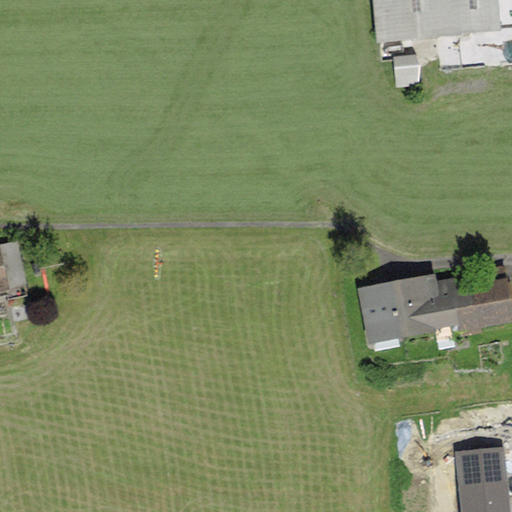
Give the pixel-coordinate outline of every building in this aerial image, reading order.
[(511,0),(368,0),(371,38),(511,28),(511,0)] [(0,299),(28,293),(18,247),(0,250),(0,299)] [(511,318),(504,272),(466,278),(476,333),(511,326),(511,318)] [(437,280),(393,287),(402,344),(476,333),(466,278),(437,283),(437,280)] [(402,344),(393,287),(359,292),(368,349),(402,344)]
